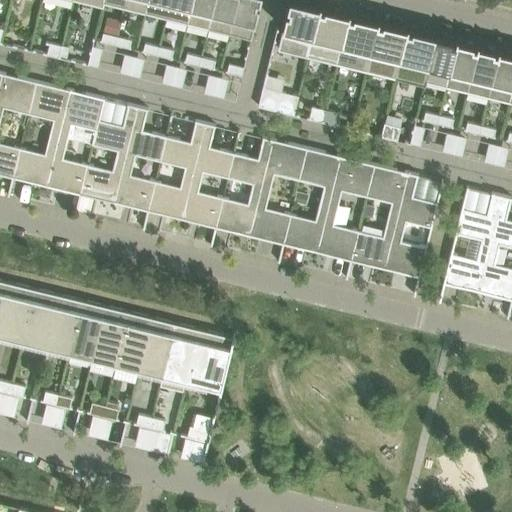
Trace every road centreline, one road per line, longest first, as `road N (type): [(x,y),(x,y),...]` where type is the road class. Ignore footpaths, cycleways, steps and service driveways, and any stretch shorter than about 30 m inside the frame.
road 1 (residential): [(0,218),(511,343)]
road 2 (residential): [(0,441),(290,511)]
